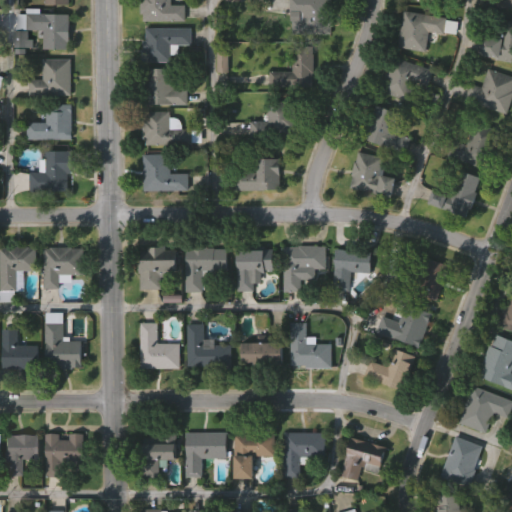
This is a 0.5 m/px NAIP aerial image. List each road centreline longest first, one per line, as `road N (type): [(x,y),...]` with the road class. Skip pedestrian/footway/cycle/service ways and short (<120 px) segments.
road 1 (tertiary): [(115,511),(109,0)]
road 2 (residential): [(0,216),(355,217),(445,235),(493,255)]
road 3 (residential): [(0,401),(338,402),(425,428)]
road 4 (residential): [(406,511),(425,428),(511,205)]
road 5 (residential): [(319,216),(318,176),(376,0)]
